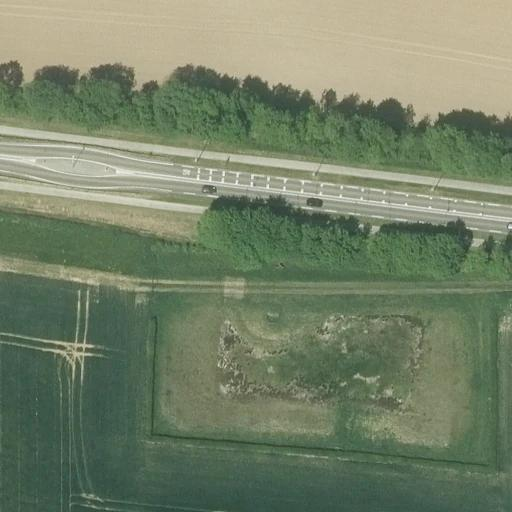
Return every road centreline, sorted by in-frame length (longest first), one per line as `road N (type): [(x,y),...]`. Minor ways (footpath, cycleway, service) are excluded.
road 1 (track): [(0,262),(151,287),(511,290)]
road 2 (primary): [(511,221),(135,175)]
road 3 (primary): [(16,160),(82,183),(135,175)]
road 4 (primary): [(135,175),(76,153),(16,160)]
